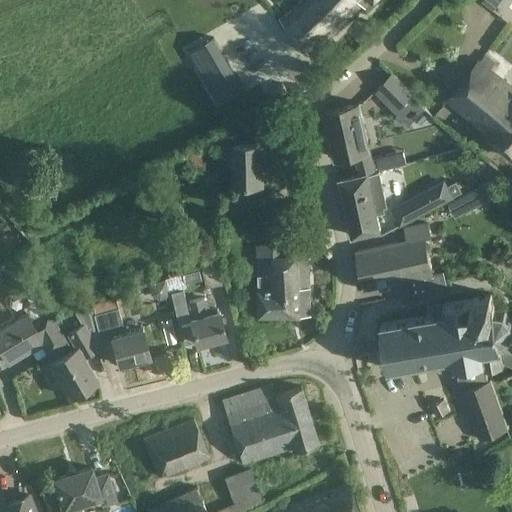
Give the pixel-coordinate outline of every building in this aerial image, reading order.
[(301,0),(279,21),(311,55),(364,5),(365,7),(372,0),(301,0)] [(223,53),(198,68),(218,102),(243,87),(223,53)] [(497,62),(485,53),(479,60),(447,99),(490,134),(488,135),(511,154),(511,86),(491,70),(497,62)] [(392,73),(378,87),(410,119),(414,116),(415,117),(418,114),(416,113),(423,107),(424,109),(425,108),(405,86),(392,73)] [(356,153),(361,174),(380,169),(407,162),(404,149),(373,156),(372,148),(370,149),(360,102),(325,110),(336,157),(356,153)] [(266,165),(265,143),(235,144),(236,182),(264,181),(263,166),(266,165)] [(408,164),(407,162),(380,169),(361,174),(340,178),(353,235),(383,229),(377,207),(374,192),(384,190),(380,174),(381,173),(381,171),(408,164)] [(511,182),(506,177),(499,185),(511,195),(511,182)] [(476,186),(461,194),(469,210),(491,199),(498,191),(492,179),(476,186)] [(438,187),(436,184),(423,191),(425,195),(413,201),(413,200),(400,207),(400,208),(399,209),(406,221),(456,194),(450,183),(441,188),(440,186),(438,187)] [(432,235),(429,222),(405,227),(408,240),(357,251),(364,287),(435,272),(427,236),(432,235)] [(195,261),(191,240),(160,247),(165,268),(195,261)] [(279,257),(279,244),(258,245),(260,315),(311,314),(311,286),(309,255),(279,257)] [(0,279),(18,261),(14,255),(0,268),(0,279)] [(222,284),(216,261),(200,267),(205,289),(222,284)] [(10,277),(19,292),(29,286),(20,271),(10,277)] [(182,274),(165,278),(165,279),(169,292),(185,287),(182,274)] [(165,279),(148,284),(151,295),(159,299),(170,296),(169,292),(165,279)] [(511,365),(511,351),(500,345),(499,340),(505,339),(507,339),(511,333),(511,315),(508,311),(504,309),(495,307),(494,294),(427,305),(428,314),(381,322),(389,368),(454,357),(456,366),(458,365),(466,388),(462,389),(480,439),(508,428),(491,380),(490,380),(485,369),(505,365),(504,361),(511,365)] [(0,329),(0,350),(8,364),(40,345),(48,356),(68,344),(40,298),(23,308),(27,314),(0,329)] [(117,307),(115,298),(95,304),(88,306),(94,328),(97,327),(101,342),(112,339),(118,364),(149,356),(142,328),(124,332),(117,307)] [(207,316),(203,300),(190,303),(194,320),(190,321),(196,344),(225,336),(219,313),(207,316)] [(98,345),(94,329),(73,341),(76,348),(50,363),(70,396),(97,380),(83,357),(97,349),(95,346),(98,345)] [(275,394),(272,383),(221,400),(242,463),(290,447),(292,451),(299,449),(318,443),(301,386),(275,394)] [(444,399),(432,406),(438,416),(450,410),(444,399)] [(209,457),(193,418),(143,438),(158,477),(209,457)] [(241,511),(263,501),(249,466),(223,478),(233,503),(210,511),(207,511),(195,487),(144,511),(241,511)] [(94,480),(90,468),(54,477),(57,490),(44,493),(48,511),(65,511),(64,506),(99,497),(101,505),(115,501),(109,476),(94,480)] [(357,511),(349,488),(290,509),(290,511),(357,511)] [(0,511),(35,511),(28,495),(6,504),(2,495),(0,495),(0,511)]
